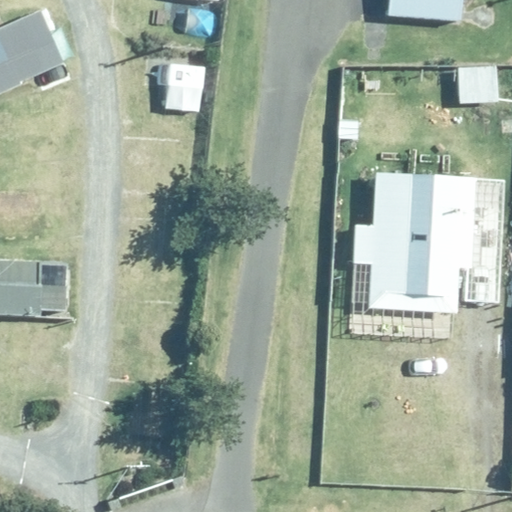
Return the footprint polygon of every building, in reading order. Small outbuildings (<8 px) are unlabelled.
[(461,0),(390,0),(389,14),(460,21),(461,0)] [(42,9),(0,28),(0,93),(67,62),(42,9)] [(498,64),(459,66),(461,103),(499,101),(498,64)] [(511,118),(496,119),(497,143),(511,142),(511,118)] [(357,225),(354,302),(370,302),(369,308),(460,312),(461,302),(502,304),(508,179),(379,173),(376,225),(357,225)] [(0,316),(43,318),(43,310),(69,310),(71,265),(0,262),(0,316)]
